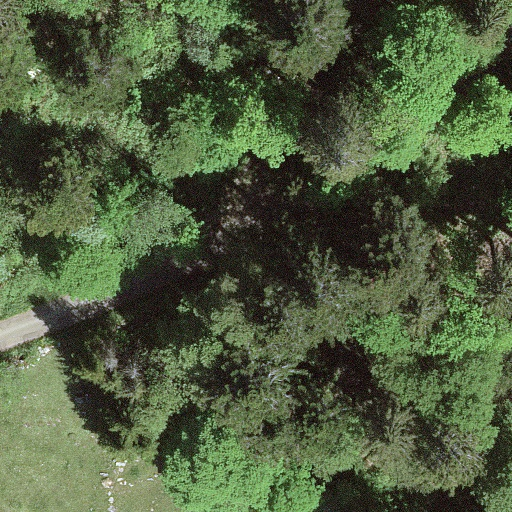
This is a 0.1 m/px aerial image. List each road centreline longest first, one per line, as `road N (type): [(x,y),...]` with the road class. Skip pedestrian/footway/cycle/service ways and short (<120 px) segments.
road 1 (unclassified): [(0,343),(154,280),(345,171),(430,108),(511,28)]
road 2 (track): [(232,239),(377,0)]
